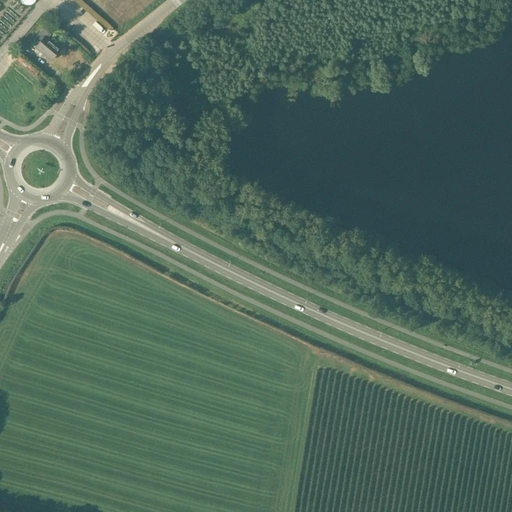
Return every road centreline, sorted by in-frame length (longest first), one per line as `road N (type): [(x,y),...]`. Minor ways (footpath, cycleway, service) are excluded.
road 1 (secondary): [(511,388),(346,325),(124,216)]
road 2 (unclassified): [(80,88),(175,0)]
